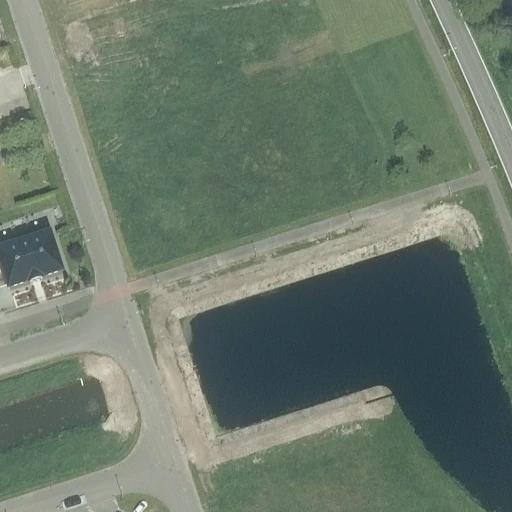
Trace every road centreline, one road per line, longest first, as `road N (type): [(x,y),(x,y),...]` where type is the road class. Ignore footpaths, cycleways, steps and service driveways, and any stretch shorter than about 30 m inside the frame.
road 1 (unclassified): [(19,0),(126,323)]
road 2 (tertiary): [(511,160),(438,0)]
road 3 (unclassified): [(172,464),(23,511)]
road 4 (unclassified): [(126,323),(172,464)]
road 5 (unclassified): [(126,323),(0,364)]
